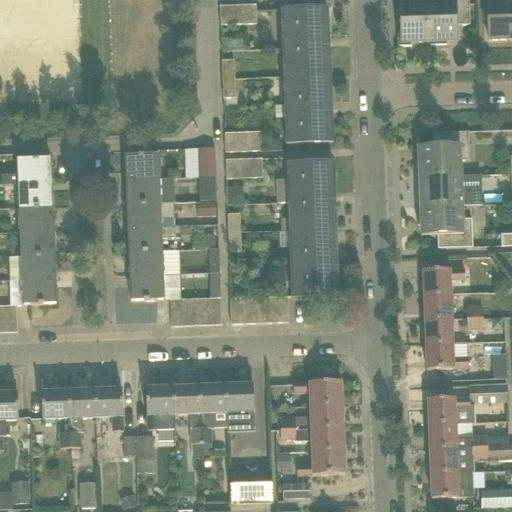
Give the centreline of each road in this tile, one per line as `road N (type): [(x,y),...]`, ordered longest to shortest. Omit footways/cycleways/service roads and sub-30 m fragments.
road 1 (residential): [(0,350),(380,335)]
road 2 (residential): [(380,335),(371,101)]
road 3 (residential): [(385,511),(380,335)]
road 4 (residential): [(371,101),(511,97)]
